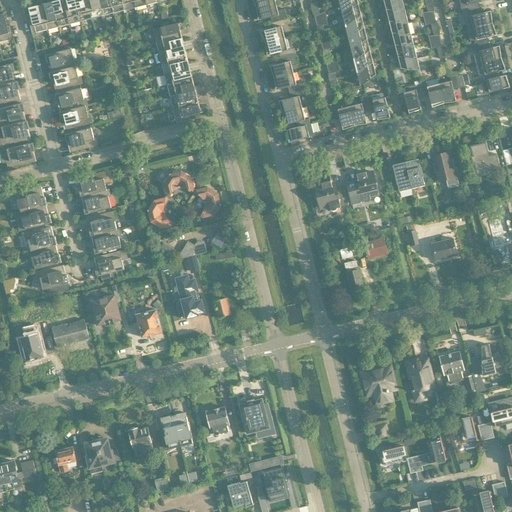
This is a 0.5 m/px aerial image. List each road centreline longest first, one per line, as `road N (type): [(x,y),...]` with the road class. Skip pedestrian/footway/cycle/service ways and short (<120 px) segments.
road 1 (residential): [(0,410),(276,345)]
road 2 (residential): [(278,159),(511,101)]
road 3 (residential): [(322,334),(511,288)]
road 4 (residential): [(322,334),(278,159)]
road 5 (residential): [(55,168),(12,0)]
road 6 (residential): [(55,168),(220,121)]
road 7 (residential): [(276,345),(319,511)]
road 8 (residential): [(364,499),(322,334)]
road 9 (residential): [(278,159),(238,0)]
road 10 (residential): [(364,499),(495,469)]
road 11 (residential): [(245,222),(276,345)]
road 12 (residential): [(190,0),(220,121)]
